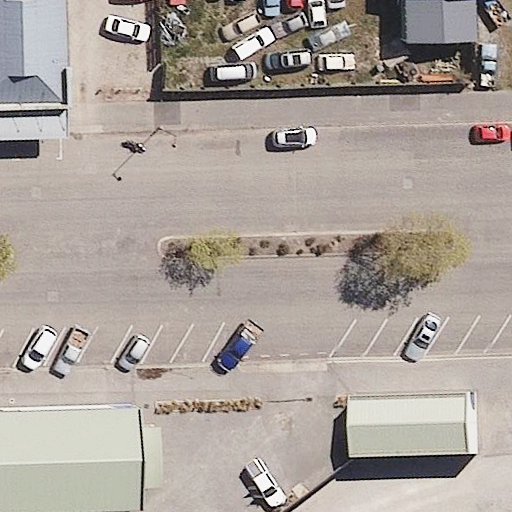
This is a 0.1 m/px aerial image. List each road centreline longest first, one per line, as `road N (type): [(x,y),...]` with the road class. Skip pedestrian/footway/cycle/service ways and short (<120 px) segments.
road 1 (residential): [(0,202),(511,184)]
road 2 (residential): [(511,284),(0,294)]
